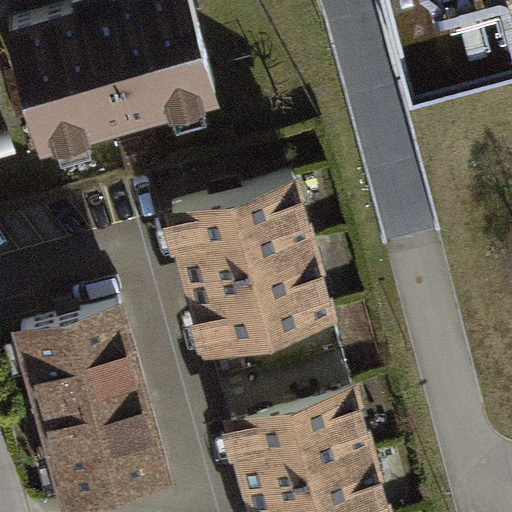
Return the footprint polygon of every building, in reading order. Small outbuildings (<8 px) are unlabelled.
[(66,0),(11,16),(43,129),(216,80),(193,0),(66,0)] [(511,0),(391,0),(413,80),(511,53),(511,0)] [(294,167),(175,200),(212,334),(331,301),(294,167)] [(144,378),(121,293),(24,320),(47,404),(144,378)] [(331,301),(212,334),(233,411),(352,379),(331,301)] [(167,462),(144,378),(47,404),(70,488),(167,462)] [(388,511),(352,379),(233,411),(260,511),(388,511)]
